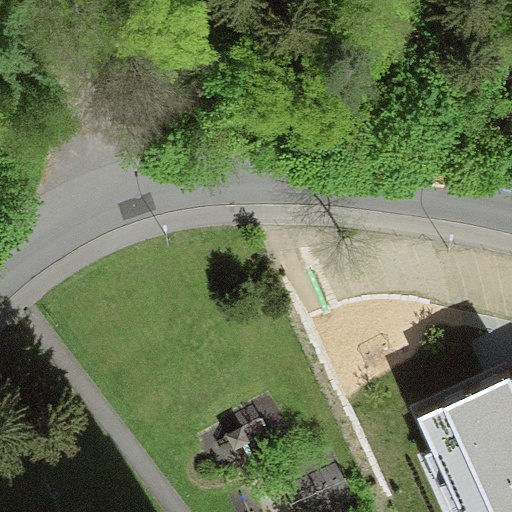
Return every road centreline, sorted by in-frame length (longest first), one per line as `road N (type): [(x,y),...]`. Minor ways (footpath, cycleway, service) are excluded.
road 1 (residential): [(511,208),(349,177),(200,176),(84,218),(0,272)]
road 2 (track): [(46,0),(80,118),(84,218)]
road 3 (track): [(172,0),(122,89),(80,118)]
